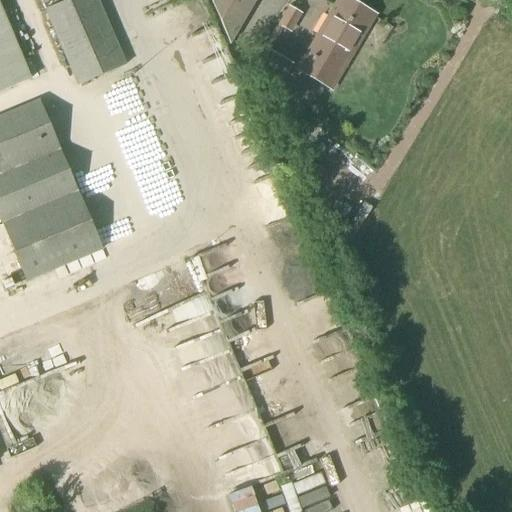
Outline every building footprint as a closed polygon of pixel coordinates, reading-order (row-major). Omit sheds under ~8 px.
[(76,87),(126,66),(98,0),(68,0),(44,11),(76,87)] [(209,0),(229,44),(254,0),(209,0)] [(374,16),(347,0),(338,0),(334,9),(329,8),(326,14),(329,17),(297,71),(331,90),(374,16)] [(0,93),(31,80),(0,6),(0,93)] [(299,9),(290,30),(300,34),(309,14),(299,9)] [(259,47),(247,67),(279,86),(291,65),(259,47)] [(0,222),(26,283),(103,251),(39,101),(0,116),(0,222)] [(259,326),(256,309),(234,313),(237,330),(259,326)] [(241,332),(245,357),(256,355),(252,331),(241,332)] [(305,492),(328,484),(322,467),(299,475),(305,492)] [(367,511),(430,511),(420,486),(365,507),(367,511)] [(309,504),(311,511),(337,511),(331,496),(309,504)]
